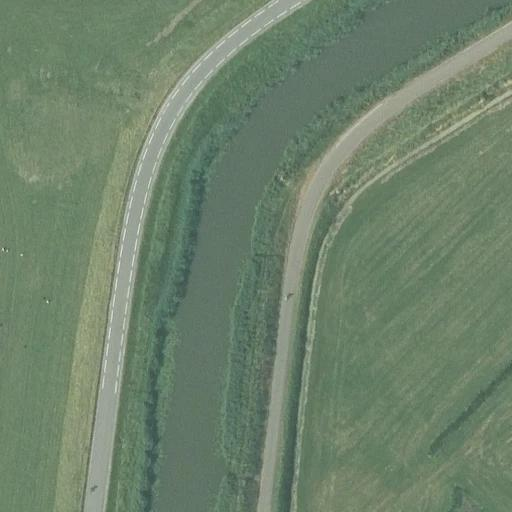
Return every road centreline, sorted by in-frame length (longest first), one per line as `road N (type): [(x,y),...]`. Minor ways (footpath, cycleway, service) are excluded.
road 1 (unclassified): [(264,511),(294,253),(319,182),(366,124),(511,29)]
road 2 (tertiary): [(94,511),(126,262),(151,157),(202,68),(291,0)]
